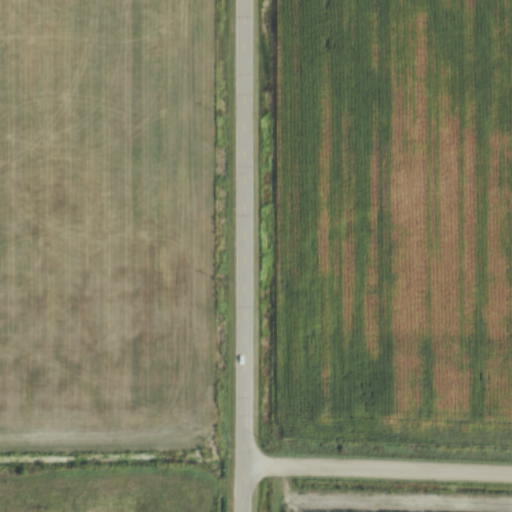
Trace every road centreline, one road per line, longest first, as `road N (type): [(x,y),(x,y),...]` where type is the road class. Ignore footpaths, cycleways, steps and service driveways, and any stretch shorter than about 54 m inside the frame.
road 1 (tertiary): [(242,511),(244,0)]
road 2 (residential): [(511,473),(244,464)]
